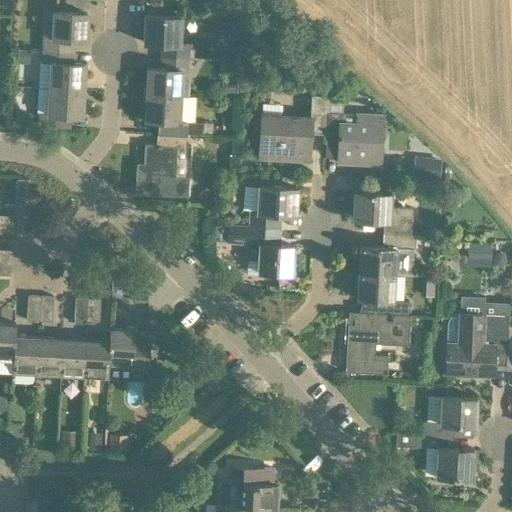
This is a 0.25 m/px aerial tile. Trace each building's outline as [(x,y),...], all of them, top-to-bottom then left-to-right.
[(40,36),(40,49),(74,51),(74,38),(85,38),(86,12),(57,11),(58,0),(52,0),(52,10),(51,10),(51,11),(50,36),(40,36)] [(159,56),(190,57),(190,42),(180,41),(181,18),(144,16),(143,41),(159,42),(159,56)] [(220,31),(219,57),(238,58),(256,47),(243,20),(220,31)] [(40,49),(39,62),(49,63),(48,88),(82,89),(83,63),(73,62),(74,51),(40,49)] [(15,64),(28,64),(29,50),(16,50),(15,64)] [(148,67),(146,93),(181,95),(188,95),(188,82),(182,82),(182,69),(189,69),(190,57),(159,56),(158,67),(148,67)] [(236,84),(224,84),(224,95),(236,95),(236,84)] [(38,112),(37,125),(68,126),(68,114),(80,114),(82,89),(48,88),(46,112),(38,112)] [(180,120),(181,95),(146,93),(145,118),(157,119),(156,132),(186,133),(203,134),(204,122),(186,122),(186,120),(180,120)] [(325,134),(326,112),(327,97),(311,96),(310,115),(258,113),(256,158),(308,161),(309,133),(325,134)] [(325,134),(324,152),(336,152),(336,158),(336,162),(381,165),(383,113),(354,112),(354,113),(354,121),(326,120),(325,134)] [(212,123),(204,122),(203,134),(211,135),(212,123)] [(135,165),(134,192),(187,195),(188,175),(190,146),(185,146),(185,138),(186,133),(156,132),(155,143),(144,143),(143,165),(135,165)] [(438,160),(414,157),(411,177),(436,180),(438,160)] [(15,178),(14,204),(27,204),(28,178),(15,178)] [(414,184),(397,183),(396,195),(413,196),(414,184)] [(247,225),(280,227),(280,214),(293,215),(294,186),(257,184),(256,211),(248,211),(247,225)] [(202,206),(204,205),(214,195),(207,187),(194,197),(200,204),(202,206)] [(382,233),(410,234),(411,208),(390,207),(391,194),(354,192),(352,220),(382,221),(382,233)] [(0,227),(13,228),(13,215),(0,214),(0,227)] [(227,224),(226,242),(246,243),(245,259),(244,274),(257,274),(257,271),(290,273),(291,245),(279,245),(280,227),(247,225),(227,224)] [(414,235),(410,234),(382,233),(381,247),(359,246),(358,272),(394,274),(412,275),(414,235)] [(455,233),(442,233),(442,241),(455,242),(455,233)] [(455,252),(456,243),(442,242),(442,252),(455,252)] [(492,243),(469,243),(469,258),(492,258),(492,243)] [(0,261),(10,262),(10,250),(0,249),(0,261)] [(0,274),(9,275),(10,262),(0,261),(0,274)] [(393,300),(394,274),(358,272),(356,297),(374,298),(374,313),(407,314),(408,301),(393,300)] [(111,275),(110,288),(111,288),(134,290),(134,299),(135,300),(147,300),(148,275),(136,275),(111,274),(111,275)] [(27,295),(25,320),(38,320),(39,296),(27,295)] [(39,296),(38,320),(50,321),(52,296),(39,296)] [(74,298),(73,323),(85,323),(86,298),(74,298)] [(86,298),(85,323),(98,324),(99,299),(86,298)] [(347,325),(344,371),(385,374),(386,356),(373,355),(374,343),(408,345),(409,315),(407,314),(374,313),(358,312),(347,311),(347,312),(347,317),(354,318),(354,325),(347,325)] [(444,340),(443,372),(493,375),(493,369),(493,364),(494,356),(506,357),(507,333),(507,324),(508,315),(458,312),(456,312),(454,313),(452,314),(450,315),(449,317),(448,319),(447,320),(446,322),(445,324),(445,326),(444,340)] [(0,361),(10,362),(11,362),(12,343),(14,343),(14,336),(15,324),(0,323),(0,361)] [(107,366),(108,366),(148,368),(149,340),(133,339),(134,330),(108,329),(108,341),(107,366)] [(10,362),(10,374),(35,375),(37,337),(14,336),(14,343),(12,343),(11,362),(10,362)] [(59,376),(60,338),(37,337),(35,375),(59,376)] [(82,377),(83,339),(60,338),(59,376),(82,377)] [(108,341),(83,339),(82,377),(107,378),(108,366),(107,366),(108,341)] [(421,434),(452,436),(453,424),(473,425),(475,398),(440,396),(438,422),(422,421),(421,434)] [(7,423),(7,431),(18,442),(21,442),(22,424),(7,423)] [(78,432),(61,431),(60,447),(77,448),(78,432)] [(101,433),(88,432),(87,449),(100,450),(101,433)] [(452,436),(421,434),(395,433),(395,445),(437,447),(436,476),(471,478),(472,449),(452,448),(452,436)] [(127,435),(108,434),(107,453),(126,454),(127,435)] [(230,466),(230,482),(235,482),(234,505),(245,506),(244,507),(259,508),(274,509),(276,484),(271,484),(272,468),(230,466)] [(327,511),(327,510),(328,481),(315,481),(313,510),(327,511)] [(180,488),(180,500),(192,500),(192,495),(186,488),(180,488)] [(49,511),(50,500),(39,499),(38,507),(42,511),(49,511)] [(73,511),(74,501),(58,500),(57,511),(73,511)] [(97,511),(111,511),(112,504),(98,503),(97,511)]
